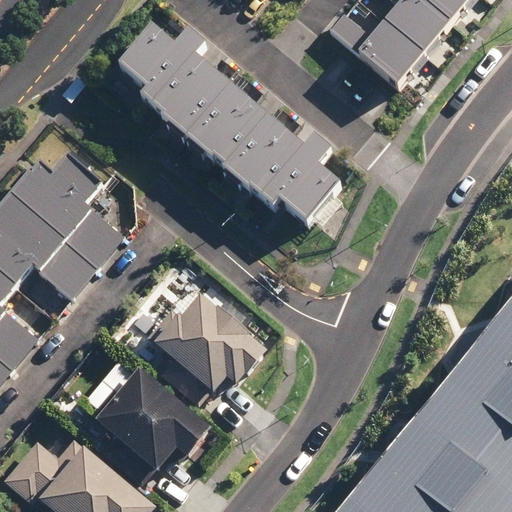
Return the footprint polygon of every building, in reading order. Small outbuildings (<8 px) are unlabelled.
[(354,0),(329,30),(378,72),(439,0),(354,0)] [(359,170),(172,13),(123,72),(309,229),(359,170)] [(40,174),(0,221),(0,397),(128,247),(40,174)] [(278,351),(213,295),(198,313),(184,302),(153,339),(166,350),(167,350),(176,358),(164,373),(206,409),(222,390),(226,393),(238,378),(248,386),(278,351)] [(511,511),(511,302),(339,511),(511,511)] [(224,429),(152,368),(128,396),(123,391),(101,417),(124,437),(109,454),(149,488),(164,470),(168,473),(189,449),(199,458),(224,429)] [(165,511),(169,508),(95,447),(91,451),(82,444),(75,451),(59,438),(51,448),(44,442),(10,484),(39,508),(45,501),(58,511),(165,511)]
